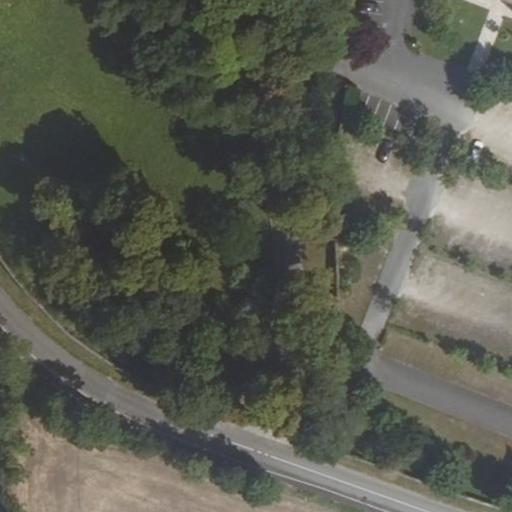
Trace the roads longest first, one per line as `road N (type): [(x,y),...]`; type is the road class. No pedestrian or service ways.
road 1 (unknown): [(511,421),(425,390),(385,352),(388,306),(437,181),(441,145),(429,95),(414,78),(341,60),(303,66),(290,78)]
road 2 (unclassified): [(0,304),(18,327),(128,408),(424,511)]
